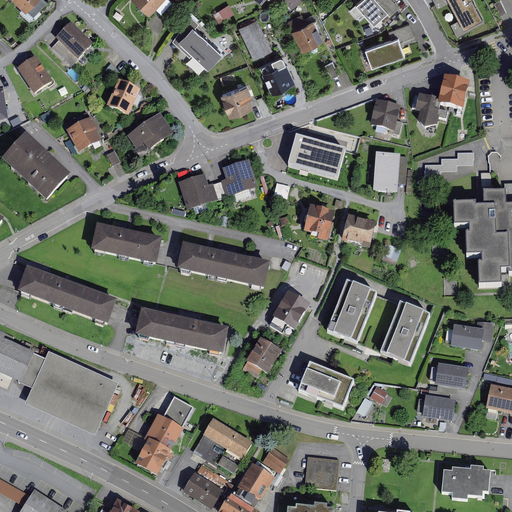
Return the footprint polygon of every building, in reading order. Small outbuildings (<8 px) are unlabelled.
[(36,0),(14,0),(26,11),(36,0)] [(174,2),(172,0),(134,0),(150,14),(157,6),(164,12),(174,2)] [(389,12),(393,15),(400,9),(392,0),(360,0),(357,3),(365,12),(375,24),(389,12)] [(365,12),(357,3),(350,9),(358,18),(365,12)] [(216,11),(220,20),(234,14),(230,5),(216,11)] [(274,51),(260,20),(241,28),(255,60),(274,51)] [(324,40),(313,20),(293,30),(304,50),(324,40)] [(393,39),(366,49),(373,68),(407,55),(402,43),(416,38),(410,23),(390,31),(393,39)] [(95,45),(72,24),(57,40),(60,43),(79,61),(95,45)] [(223,53),(193,26),(180,41),(209,68),(223,53)] [(73,68),(79,61),(60,43),(54,49),(73,68)] [(37,57),(18,70),(35,95),(54,83),(37,57)] [(298,83),(288,62),(264,73),(274,94),(298,83)] [(332,76),(338,74),(335,62),(328,64),(332,76)] [(464,111),(471,85),(445,79),(440,100),(440,101),(439,104),(452,108),(453,108),(464,111)] [(141,92),(119,82),(107,108),(129,118),(141,92)] [(256,106),(247,84),(220,94),(229,117),(256,106)] [(421,95),(416,113),(421,114),(419,121),(439,126),(441,119),(449,121),(452,108),(439,104),(440,100),(421,95)] [(396,133),(403,107),(378,101),(371,127),(396,133)] [(175,135),(161,116),(128,138),(138,151),(146,146),(150,152),(175,135)] [(100,132),(93,119),(67,132),(80,155),(103,142),(98,133),(100,132)] [(69,178),(25,136),(1,161),(46,203),(69,178)] [(345,151),(297,138),(289,166),(337,180),(345,151)] [(109,156),(115,167),(123,163),(117,152),(109,156)] [(442,165),(425,165),(425,176),(475,176),(475,152),(459,152),(459,159),(442,159),(442,165)] [(377,154),(374,194),(399,196),(400,184),(407,185),(410,157),(377,154)] [(259,189),(250,162),(225,170),(229,181),(223,183),(228,199),(259,189)] [(482,174),(483,187),(491,186),(490,174),(482,174)] [(181,184),(189,211),(220,201),(215,185),(209,187),(206,176),(181,184)] [(278,184),(276,196),(288,198),(290,186),(278,184)] [(479,289),(502,288),(502,273),(510,273),(510,277),(511,276),(511,184),(506,185),(507,193),(484,194),(484,209),(477,209),(477,205),(454,206),(454,230),(469,229),(470,236),(466,236),(467,259),(482,259),(482,266),(478,266),(479,289)] [(328,239),(336,214),(309,205),(300,230),(328,239)] [(377,226),(350,217),(343,240),(370,248),(377,226)] [(156,268),(162,241),(96,227),(90,253),(156,268)] [(270,265),(182,246),(177,273),(265,292),(270,265)] [(107,328),(117,302),(26,269),(17,295),(107,328)] [(327,334),(357,346),(377,297),(347,285),(327,334)] [(311,307),(288,293),(269,324),(291,338),(311,307)] [(381,356),(411,367),(431,318),(401,306),(381,356)] [(223,358),(229,331),(141,312),(135,339),(223,358)] [(483,353),(486,332),(456,327),(455,330),(453,344),(452,349),(483,353)] [(0,372),(18,381),(31,352),(0,337),(3,332),(0,330),(0,372)] [(282,354),(261,341),(243,370),(264,384),(282,354)] [(121,383),(46,350),(23,402),(92,432),(103,405),(110,408),(121,383)] [(299,394),(343,411),(355,383),(310,366),(299,394)] [(471,370),(440,366),(440,370),(438,383),(437,387),(467,392),(471,370)] [(377,387),(371,399),(383,405),(390,393),(377,387)] [(511,390),(493,387),(488,411),(511,415),(511,390)] [(458,402),(428,398),(427,402),(425,415),(424,420),(455,424),(458,402)] [(194,409),(175,399),(164,420),(183,430),(194,409)] [(365,399),(358,415),(366,419),(373,403),(365,399)] [(237,459),(249,442),(213,416),(188,450),(207,463),(220,446),(237,459)] [(172,454),(185,431),(183,430),(164,420),(159,417),(145,442),(148,444),(149,442),(172,454)] [(172,454),(149,442),(148,444),(136,467),(157,479),(167,460),(173,463),(177,456),(172,454)] [(292,460),(275,448),(265,463),(282,475),(292,460)] [(199,463),(182,489),(210,508),(237,465),(221,455),(211,470),(199,463)] [(339,491),(342,461),(310,458),(307,488),(339,491)] [(272,481),(249,465),(234,485),(258,502),(272,481)] [(452,472),(452,474),(444,474),(442,496),(453,497),(453,502),(468,503),(468,500),(483,501),(483,496),(489,496),(490,475),(483,475),(483,471),(471,470),(471,473),(452,472)] [(67,511),(68,511),(35,490),(32,495),(21,511),(67,511)] [(254,511),(227,494),(216,511),(217,511),(254,511)] [(139,511),(118,499),(110,511),(139,511)]
